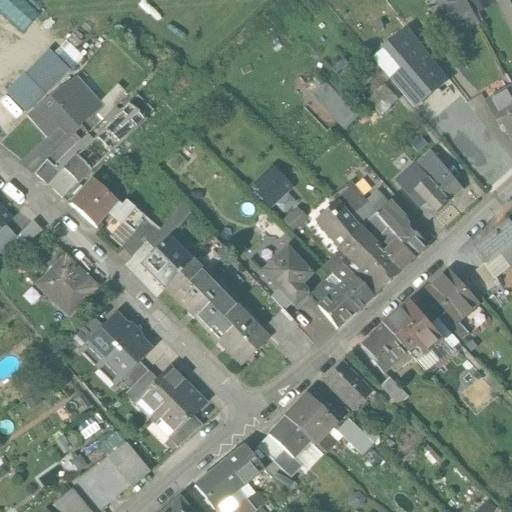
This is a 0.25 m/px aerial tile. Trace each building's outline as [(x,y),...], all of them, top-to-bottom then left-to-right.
[(24,0),(0,0),(0,7),(22,31),(39,15),(24,0)] [(431,1),(439,16),(464,0),(419,0),(422,6),(431,1)] [(465,0),(464,0),(439,16),(452,39),(479,24),(465,0)] [(484,0),(466,0),(474,13),(488,6),(484,0)] [(511,0),(499,0),(497,1),(511,31),(511,0)] [(391,81),(414,109),(448,80),(408,30),(383,51),(401,72),(391,81)] [(63,48),(22,86),(37,102),(78,65),(63,48)] [(374,60),(347,81),(359,94),(360,93),(371,81),(383,71),(374,60)] [(371,81),(360,93),(369,102),(380,90),(371,81)] [(75,82),(62,91),(61,90),(51,98),(50,99),(50,100),(28,117),(47,140),(67,122),(76,131),(100,110),(75,82)] [(324,83),(310,97),(345,131),(359,116),(324,83)] [(22,86),(0,106),(0,130),(2,133),(37,102),(22,86)] [(398,104),(383,87),(380,90),(369,102),(367,104),(381,119),(398,104)] [(119,90),(104,105),(106,110),(97,118),(103,124),(128,98),(119,90)] [(511,91),(490,105),(501,128),(504,126),(511,141),(511,91)] [(122,115),(104,134),(118,146),(136,129),(122,115)] [(364,150),(379,134),(371,127),(356,143),(364,150)] [(104,134),(75,160),(89,175),(108,156),(118,146),(104,134)] [(118,146),(108,156),(112,159),(121,150),(118,146)] [(121,150),(112,159),(112,160),(120,167),(129,158),(121,150)] [(448,172),(431,152),(414,166),(418,171),(411,177),(407,172),(396,182),(420,207),(426,202),(437,214),(463,190),(454,180),(458,176),(452,168),(448,172)] [(75,160),(59,176),(46,165),(34,177),(43,185),(44,184),(47,186),(48,187),(62,201),(77,186),(88,176),(89,175),(75,160)] [(120,167),(112,160),(106,167),(110,172),(108,174),(110,176),(120,167)] [(271,170),(246,193),(267,215),(291,191),(271,170)] [(117,205),(93,183),(69,207),(95,230),(106,218),(117,205)] [(331,200),(338,208),(349,221),(367,205),(349,184),(331,200)] [(126,204),(121,209),(117,205),(106,218),(117,228),(120,225),(134,236),(146,222),(126,204)] [(191,216),(181,204),(173,214),(184,224),(191,216)] [(367,205),(349,221),(358,231),(374,217),(376,215),(367,205)] [(396,219),(385,207),(376,215),(374,217),(392,238),(393,237),(400,231),(393,222),(396,219)] [(378,251),(358,231),(349,221),(338,208),(319,225),(341,250),(340,251),(358,271),(378,251)] [(295,211),(281,225),(291,235),(305,221),(295,211)] [(159,233),(168,242),(169,242),(184,224),(173,214),(159,233)] [(0,215),(0,240),(13,229),(0,215)] [(117,228),(109,237),(122,249),(133,260),(145,248),(154,256),(168,242),(159,233),(146,222),(134,236),(120,225),(117,228)] [(429,246),(408,224),(400,231),(393,237),(397,241),(415,260),(429,246)] [(33,225),(19,238),(27,246),(41,233),(33,225)] [(511,228),(509,225),(478,249),(488,262),(499,253),(510,267),(511,265),(511,228)] [(415,260),(397,241),(383,255),(400,274),(415,260)] [(154,256),(141,268),(163,291),(190,264),(169,242),(168,242),(154,256)] [(358,271),(355,274),(377,295),(400,274),(383,255),(378,251),(358,271)] [(286,252),(262,274),(286,299),(294,308),(307,296),(298,287),(309,277),(286,252)] [(94,291),(67,264),(53,279),(50,276),(38,288),(65,316),(81,300),(83,302),(94,291)] [(244,320),(190,264),(163,291),(218,345),(244,320)] [(499,284),(484,266),(476,272),(491,291),(499,284)] [(342,267),(331,276),(342,287),(353,278),(342,267)] [(478,305),(449,273),(428,292),(448,313),(458,324),(459,323),(478,305)] [(373,299),(353,278),(342,287),(334,293),(355,315),(373,299)] [(328,286),(317,296),(323,303),(334,293),(328,286)] [(355,315),(334,293),(323,303),(317,308),(336,331),(355,315)] [(428,328),(409,307),(386,327),(413,360),(417,364),(440,345),(442,343),(428,328)] [(282,313),(262,331),(277,347),(297,329),(282,313)] [(458,324),(448,313),(438,321),(459,344),(470,335),(459,323),(458,324)] [(85,347),(79,353),(80,355),(86,349),(103,365),(132,336),(113,317),(101,330),(85,347)] [(244,320),(218,345),(241,368),(267,343),(244,320)] [(101,330),(92,321),(75,338),(85,347),(101,330)] [(459,344),(438,321),(428,328),(442,343),(440,345),(448,353),(459,344)] [(413,360),(386,327),(361,349),(384,375),(398,363),(403,368),(413,360)] [(132,336),(103,365),(120,382),(114,388),(115,390),(122,383),(140,366),(151,354),(132,336)] [(140,366),(122,383),(130,391),(147,373),(140,366)] [(372,396),(343,366),(325,383),(354,413),(372,396)] [(156,382),(137,402),(138,403),(156,419),(185,389),(177,380),(176,381),(166,372),(156,382)] [(130,391),(124,398),(133,408),(138,403),(137,402),(156,382),(148,373),(130,391)] [(185,389),(156,419),(173,436),(174,438),(193,419),(203,408),(193,398),(194,397),(185,389)] [(334,425),(305,398),(283,422),(312,449),(334,425)] [(193,419),(174,438),(173,436),(168,442),(177,450),(203,428),(193,419)] [(309,445),(283,422),(268,438),(283,453),(293,462),(294,461),(309,445)] [(373,446),(348,422),(336,434),(361,457),(373,446)] [(149,474),(125,445),(107,461),(131,489),(149,474)] [(262,473),(242,449),(218,469),(237,493),(246,486),(262,473)] [(293,462),(283,453),(272,464),(290,481),(302,469),(294,461),(293,462)] [(290,481),(272,464),(263,473),(288,497),(297,488),(290,481)] [(218,469),(194,488),(213,511),(229,499),(237,493),(218,469)] [(255,497),(246,486),(237,493),(252,511),(254,511),(260,508),(263,505),(256,497),(255,497)] [(85,511),(70,493),(52,508),(55,511),(85,511)] [(254,511),(252,511),(237,493),(229,499),(238,510),(237,511),(263,511),(260,508),(254,511)] [(186,511),(178,501),(166,511),(186,511)]
